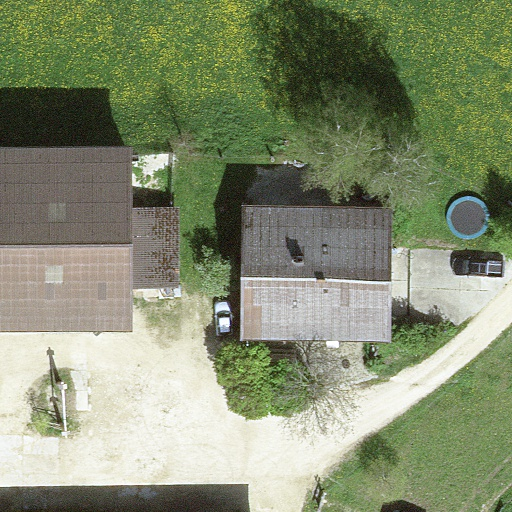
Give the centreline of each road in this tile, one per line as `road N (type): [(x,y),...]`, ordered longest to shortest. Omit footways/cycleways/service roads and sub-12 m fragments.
road 1 (track): [(287,438),(221,434),(107,373),(0,361)]
road 2 (track): [(511,299),(409,385),(353,416),(287,438)]
